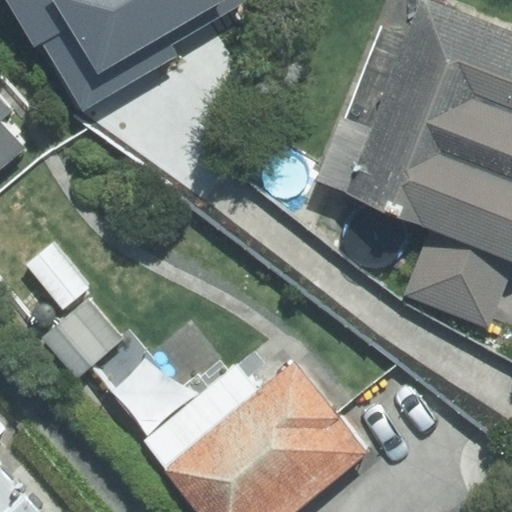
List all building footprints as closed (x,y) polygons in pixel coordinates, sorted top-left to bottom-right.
[(187,26),(235,0),(76,0),(81,9),(66,17),(106,91),(196,43),(187,26)] [(511,24),(448,0),(425,0),(352,188),(438,221),(410,292),(495,325),(511,281),(511,24)] [(0,169),(30,143),(12,122),(24,110),(0,82),(0,169)] [(137,339),(75,269),(29,309),(90,379),(137,339)] [(214,511),(299,511),(375,449),(299,358),(173,463),(214,511)] [(0,511),(53,511),(0,457),(0,438),(13,427),(0,413),(0,511)]
